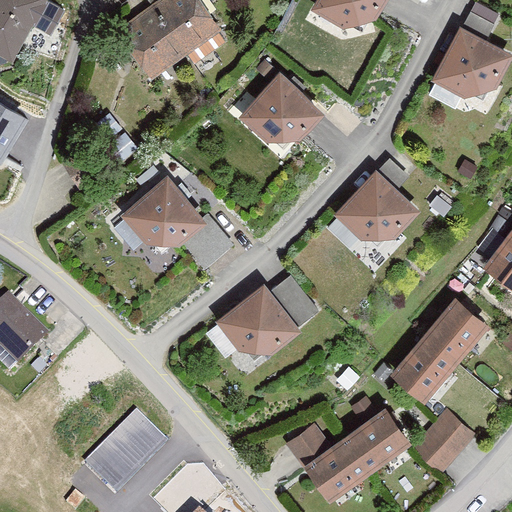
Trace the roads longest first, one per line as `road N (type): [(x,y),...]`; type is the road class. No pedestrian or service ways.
road 1 (residential): [(451,0),(343,181),(251,270),(132,365)]
road 2 (residential): [(2,244),(30,194),(92,0)]
road 3 (residential): [(132,365),(258,511)]
road 4 (residential): [(2,244),(132,365)]
